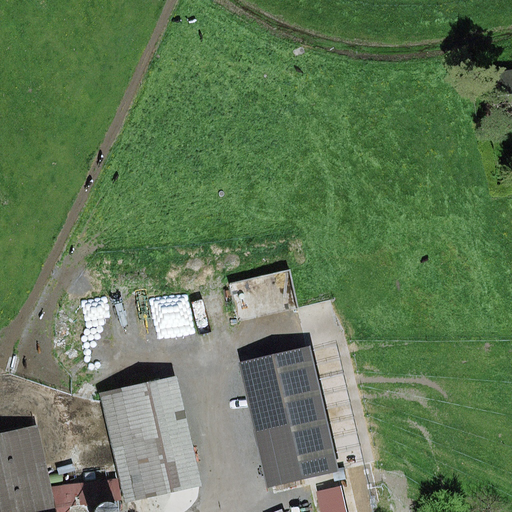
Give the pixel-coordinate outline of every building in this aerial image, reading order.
[(179,290),(185,321),(196,319),(190,288),(179,290)] [(310,346),(238,364),(269,492),(342,474),(310,346)] [(177,378),(103,394),(128,501),(201,484),(177,378)] [(60,511),(41,427),(0,436),(0,511),(60,511)] [(347,511),(341,487),(317,492),(321,511),(347,511)] [(114,511),(114,509),(111,506),(108,504),(104,503),(100,503),(96,504),(93,507),(90,511),(114,511)]
